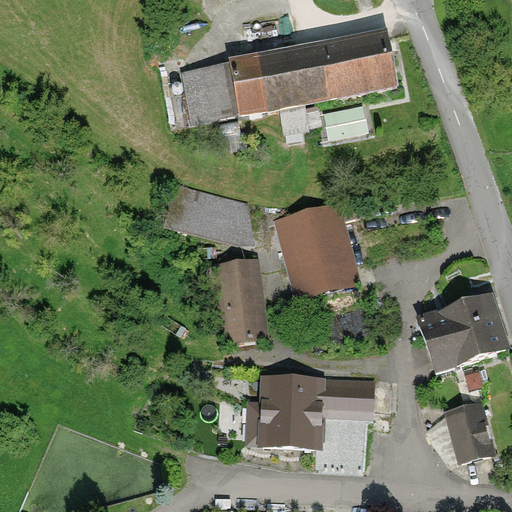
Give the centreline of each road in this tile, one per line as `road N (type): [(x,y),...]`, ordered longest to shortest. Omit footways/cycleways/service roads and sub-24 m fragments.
road 1 (residential): [(497,233),(434,262),(409,301),(410,497)]
road 2 (unknown): [(200,493),(206,403),(231,368),(276,359),(407,376)]
road 3 (residential): [(497,233),(409,0)]
road 4 (residential): [(410,497),(224,482),(176,511)]
